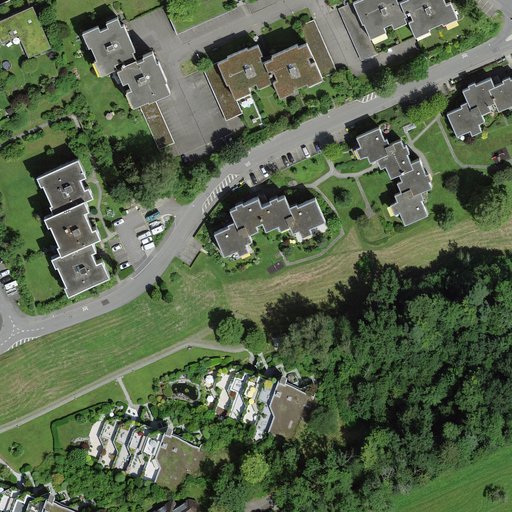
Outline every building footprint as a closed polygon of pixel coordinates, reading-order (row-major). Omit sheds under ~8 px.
[(395,25),(409,19),(400,0),(356,0),(354,1),(370,36),(386,29),(385,26),(393,22),(395,25)] [(400,0),(409,19),(417,36),(459,17),(452,2),(449,3),(447,0),(400,0)] [(33,5),(0,19),(0,34),(3,41),(20,33),(29,55),(50,45),(33,5)] [(120,66),(140,57),(126,24),(122,15),(109,20),(111,24),(102,27),(101,24),(85,30),(103,73),(120,66)] [(265,59),(274,79),(281,94),(295,87),(294,85),(308,79),(309,81),(322,75),(315,59),(311,61),(308,54),(313,52),(307,40),(265,59)] [(259,85),(274,79),(265,59),(258,43),(218,60),(234,96),(251,89),(250,85),(257,81),(259,85)] [(140,57),(120,66),(126,80),(131,78),(135,88),(131,90),(137,105),(175,88),(158,49),(140,57)] [(490,104),(496,102),(490,87),(495,85),(492,77),(464,89),(469,101),(463,103),(464,106),(448,112),(458,134),(471,129),(473,134),(482,130),(479,123),(485,120),(482,113),(492,109),(490,104)] [(490,87),(496,102),(500,110),(511,105),(511,77),(495,85),(490,87)] [(160,106),(141,115),(154,143),(173,133),(160,106)] [(390,177),(399,173),(413,167),(411,163),(402,140),(390,145),(387,139),(384,140),(379,128),(357,138),(361,147),(355,149),(359,158),(367,155),(370,161),(377,158),(381,167),(385,166),(390,177)] [(55,211),(85,197),(94,194),(89,184),(86,185),(84,182),(81,175),(85,174),(77,158),(39,175),(55,211)] [(413,167),(399,173),(403,181),(397,183),(401,192),(395,194),(398,200),(391,203),(395,213),(400,211),(405,223),(427,214),(421,199),(423,198),(420,193),(432,188),(420,160),(411,163),(413,167)] [(287,194),(263,204),(266,209),(259,212),(262,220),(265,227),(279,222),(280,226),(290,222),(293,228),(298,226),(301,233),(310,229),(308,225),(325,218),(315,196),(292,206),(287,194)] [(256,222),(262,220),(259,212),(266,209),(263,204),(260,196),(231,208),(237,221),(213,231),(222,252),(237,246),(238,251),(248,247),(245,240),(250,238),(248,232),(258,227),(256,222)] [(85,197),(55,211),(46,215),(63,252),(93,238),(102,235),(97,225),(95,226),(91,218),(87,209),(90,208),(85,197)] [(93,238),(63,252),(53,256),(69,293),(110,275),(102,258),(98,260),(94,250),(98,248),(93,238)] [(219,384),(225,387),(217,407),(216,412),(277,436),(296,391),(227,363),(219,384)] [(104,434),(111,437),(101,462),(163,487),(181,441),(133,422),(127,419),(113,414),(104,434)] [(0,511),(63,511),(64,510),(0,484),(0,511)] [(201,511),(202,510),(199,504),(191,502),(180,509),(176,502),(159,511),(201,511)]
